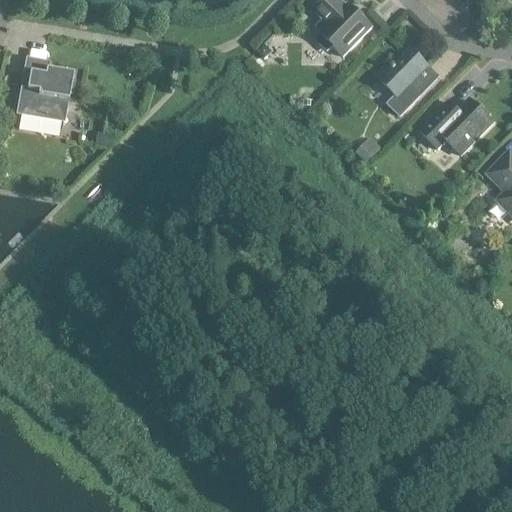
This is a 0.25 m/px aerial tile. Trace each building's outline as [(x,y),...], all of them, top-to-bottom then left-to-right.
[(335,0),(326,0),(320,6),(313,13),(322,22),(315,29),(321,35),(319,36),(321,38),(316,44),(327,54),(332,49),(343,59),(371,30),(348,7),(345,10),(341,5),(335,0)] [(395,0),(392,0),(381,11),(392,21),(404,9),(395,0)] [(400,18),(398,35),(421,38),(423,21),(400,18)] [(283,42),(269,42),(268,59),(283,60),(283,42)] [(264,62),(267,59),(268,51),(264,47),(256,54),(264,62)] [(389,108),(400,119),(420,98),(410,88),(427,70),(410,53),(380,83),(397,99),(389,108)] [(22,90),(17,116),(62,124),(66,103),(68,104),(72,77),(46,73),(45,78),(30,75),(27,91),(22,90)] [(438,153),(447,144),(461,158),(493,126),(469,103),(458,115),(448,105),(420,134),(438,153)] [(96,135),(94,147),(110,150),(112,138),(96,135)] [(355,155),(366,166),(380,153),(369,141),(355,155)] [(511,157),(510,156),(489,178),(507,196),(502,202),(511,211),(511,157)] [(451,239),(458,251),(475,241),(468,229),(451,239)]
